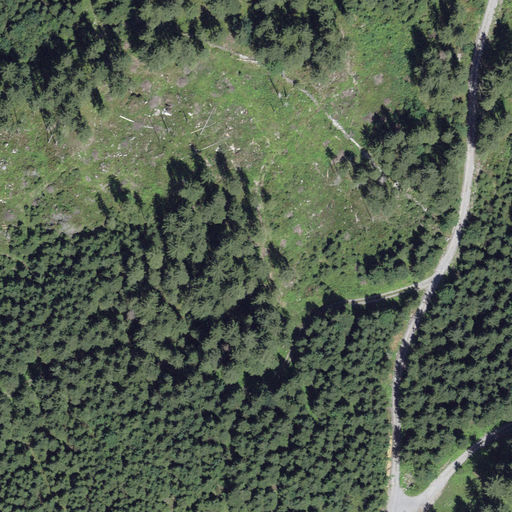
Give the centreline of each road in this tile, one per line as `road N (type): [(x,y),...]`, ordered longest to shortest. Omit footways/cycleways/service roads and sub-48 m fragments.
road 1 (track): [(396,511),(397,375),(464,212),(476,76),(495,0)]
road 2 (track): [(0,396),(101,342),(221,383),(266,383),(317,327),(354,305),(436,282)]
road 3 (track): [(396,511),(429,498),(511,424)]
